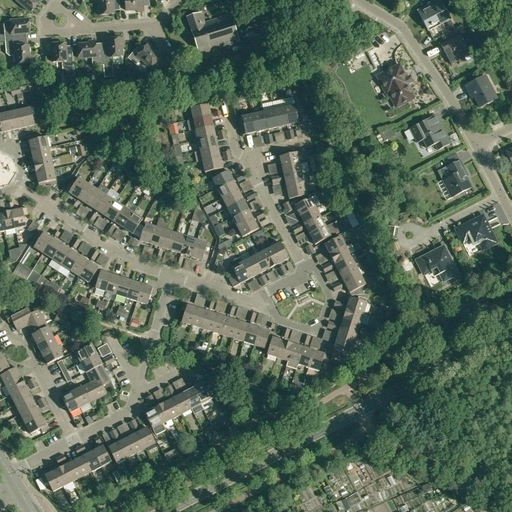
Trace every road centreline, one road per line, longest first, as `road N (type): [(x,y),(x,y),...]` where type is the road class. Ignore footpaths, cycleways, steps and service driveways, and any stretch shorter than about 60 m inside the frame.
road 1 (tertiary): [(164,511),(358,409)]
road 2 (residential): [(477,145),(402,26),(359,0)]
road 3 (residential): [(172,275),(133,261),(14,182)]
road 4 (tertiary): [(358,409),(511,328)]
road 5 (track): [(511,494),(381,440),(364,424)]
road 6 (residential): [(303,272),(314,266),(330,297),(322,320),(305,328),(278,320),(263,292)]
road 7 (residential): [(72,440),(23,341),(4,322)]
road 8 (residential): [(303,272),(244,156)]
road 9 (residential): [(72,440),(128,410),(148,348)]
